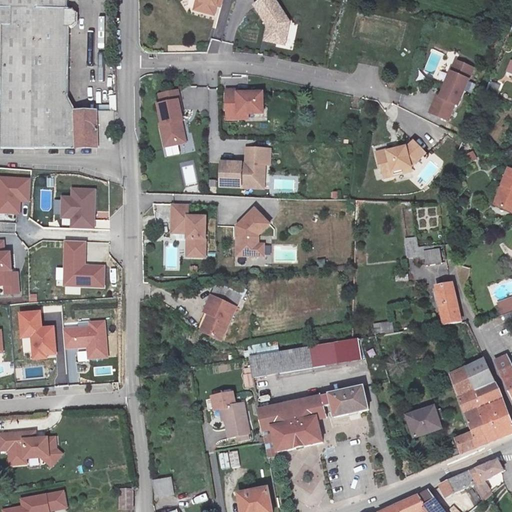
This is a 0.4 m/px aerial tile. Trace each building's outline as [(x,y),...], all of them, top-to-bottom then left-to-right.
[(0,0),(0,146),(1,147),(113,140),(109,103),(72,106),(61,92),(57,23),(63,24),(66,19),(65,9),(60,6),(51,6),(50,0),(0,0)] [(183,0),(182,11),(191,12),(192,0),(183,0)] [(195,0),(193,10),(214,17),(217,8),(220,9),(222,0),(195,0)] [(291,0),(267,0),(258,6),(270,27),(267,40),(279,43),(280,36),(289,38),(296,7),(291,0)] [(280,36),(279,43),(287,45),(289,38),(280,36)] [(475,73),(458,65),(442,101),(438,99),(431,116),(448,123),(455,107),(459,109),(475,73)] [(240,90),(227,89),(227,108),(238,108),(238,114),(248,114),(264,114),(264,93),(240,93),(240,90)] [(161,97),(163,107),(180,103),(181,103),(179,93),(161,97)] [(163,107),(160,108),(163,127),(161,127),(166,149),(179,146),(178,140),(185,138),(182,123),(184,123),(182,114),(180,103),(163,107)] [(238,108),(227,108),(227,118),(248,119),(248,114),(238,114),(238,108)] [(389,157),(378,159),(380,170),(382,170),(384,180),(394,178),(393,175),(411,171),(410,169),(413,168),(425,157),(414,145),(409,150),(389,155),(389,157)] [(242,166),(222,165),(221,188),(252,190),(258,183),(258,173),(265,173),(265,165),(270,165),(270,150),(247,149),(246,166),(246,168),(242,168),(242,166)] [(473,151),(464,155),(468,164),(478,160),(473,151)] [(511,172),(495,208),(511,215),(511,172)] [(258,173),(258,183),(252,190),(264,190),(265,173),(258,173)] [(0,212),(21,213),(21,203),(30,204),(31,178),(0,176),(0,212)] [(72,197),(63,197),(62,220),(72,220),(71,228),(96,229),(97,189),(72,188),(72,197)] [(51,208),(51,191),(41,191),(41,208),(51,208)] [(189,205),(173,204),(172,233),(184,233),(185,225),(193,225),(193,234),(193,244),(196,248),(196,256),(204,257),(206,218),(188,217),(189,205)] [(255,210),(237,227),(237,256),(258,256),(259,244),(259,235),(269,225),(255,210)] [(185,225),(184,233),(193,234),(193,225),(185,225)] [(6,251),(5,239),(0,239),(0,286),(4,286),(5,296),(21,295),(19,272),(14,273),(12,251),(6,251)] [(88,243),(66,242),(64,287),(105,288),(106,267),(87,266),(88,243)] [(425,264),(442,262),(441,251),(424,253),(425,264)] [(449,287),(433,289),(438,327),(454,324),(449,287)] [(511,296),(496,302),(500,315),(511,311),(511,296)] [(227,341),(241,308),(216,297),(201,331),(227,341)] [(43,312),(18,314),(20,341),(31,340),(33,360),(48,358),(47,356),(57,355),(54,327),(44,328),(43,312)] [(490,328),(503,322),(500,316),(487,322),(490,328)] [(90,327),(65,329),(66,349),(86,348),(87,359),(109,358),(106,321),(90,322),(90,327)] [(392,321),(373,324),(375,336),(394,333),(392,321)] [(358,340),(313,347),(317,367),(361,360),(358,340)] [(268,344),(269,353),(279,351),(278,343),(268,344)] [(317,367),(313,347),(252,357),(255,377),(317,367)] [(511,364),(507,354),(495,360),(511,398),(511,364)] [(454,458),(510,434),(480,360),(443,376),(464,436),(447,442),(454,458)] [(255,387),(252,373),(242,375),(245,389),(255,387)] [(366,411),(361,388),(330,395),(333,406),(336,418),(366,411)] [(225,407),(231,436),(253,433),(246,403),(237,405),(234,393),(213,397),(216,410),(225,407)] [(333,406),(330,395),(257,411),(263,435),(276,432),(281,455),(324,445),(319,422),(327,420),(323,409),(333,406)] [(414,438),(442,429),(435,407),(407,416),(414,438)] [(31,429),(0,430),(0,446),(20,445),(21,455),(38,454),(44,453),(44,446),(52,446),(51,435),(32,436),(31,429)] [(267,458),(281,455),(276,432),(263,435),(267,458)] [(57,453),(52,446),(44,446),(44,453),(38,454),(43,462),(57,453)] [(219,453),(220,469),(239,468),(238,452),(219,453)] [(470,474),(476,485),(505,472),(500,461),(470,474)] [(476,485),(470,474),(440,487),(447,501),(448,500),(476,485)] [(173,500),(174,483),(155,483),(156,499),(173,500)] [(134,511),(133,489),(118,489),(119,511),(134,511)] [(272,511),(268,489),(235,495),(238,511),(272,511)] [(21,506),(2,509),(2,511),(56,511),(69,510),(65,490),(20,499),(21,506)] [(448,511),(433,492),(423,496),(433,511),(448,511)] [(433,511),(423,496),(388,511),(433,511)]
